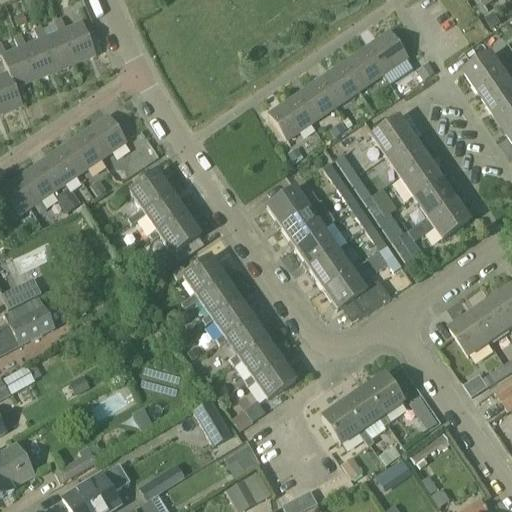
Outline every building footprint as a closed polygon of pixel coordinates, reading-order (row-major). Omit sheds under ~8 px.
[(38,0),(24,0),(29,11),(36,8),(39,1),(38,0)] [(496,0),(477,0),(484,8),(496,0)] [(26,25),(22,16),(14,19),(17,29),(26,25)] [(494,16),(484,22),(491,31),(500,25),(494,16)] [(57,24),(53,25),(54,28),(58,36),(61,34),(75,67),(95,59),(82,26),(65,32),(61,22),(57,24)] [(37,32),(33,33),(38,44),(41,42),(55,75),(75,67),(61,34),(58,36),(45,41),(42,33),(41,30),(37,32)] [(387,36),(363,53),(381,79),(405,62),(387,36)] [(17,40),(13,41),(17,52),(21,50),(35,83),(55,75),(41,42),(38,44),(25,49),(21,38),(17,40)] [(1,46),(0,46),(0,59),(7,76),(8,76),(14,92),(15,92),(34,84),(35,83),(21,50),(17,52),(5,57),(1,46)] [(363,53),(339,69),(357,95),(381,79),(363,53)] [(464,77),(478,98),(506,79),(491,58),(464,77)] [(430,67),(417,76),(423,84),(436,76),(430,67)] [(339,69),(315,85),(333,112),(357,95),(339,69)] [(0,112),(2,117),(22,109),(15,92),(14,92),(8,76),(7,76),(0,78),(0,112)] [(511,87),(506,79),(478,98),(492,118),(511,104),(511,87)] [(315,85),(291,102),(309,128),(333,112),(315,85)] [(309,128),(291,102),(267,118),(285,144),(309,128)] [(511,104),(492,118),(506,139),(511,134),(511,104)] [(107,120),(83,136),(101,163),(125,146),(107,120)] [(347,121),(342,124),(347,131),(352,128),(347,121)] [(370,141),(384,161),(411,142),(398,122),(370,141)] [(340,126),(329,134),(333,141),(345,133),(340,126)] [(83,136),(59,153),(77,179),(101,163),(83,136)] [(411,142),(384,161),(398,182),(426,163),(411,142)] [(297,151),(288,157),(293,165),(302,159),(297,151)] [(59,153),(35,169),(53,196),(77,179),(59,153)] [(343,159),(335,164),(349,185),(357,180),(356,179),(348,166),(343,159)] [(426,163),(398,182),(412,203),(440,183),(426,163)] [(344,189),(330,168),(322,173),(337,194),(344,189)] [(35,169),(11,186),(29,212),(53,196),(35,169)] [(125,170),(113,171),(115,183),(127,182),(125,170)] [(156,176),(128,196),(140,214),(142,217),(170,197),(156,176)] [(357,180),(349,185),(363,206),(371,200),(364,189),(357,180)] [(440,183),(412,203),(426,223),(416,230),(454,204),(440,183)] [(29,212),(11,186),(0,192),(0,221),(5,228),(29,212)] [(344,189),(337,194),(351,214),(358,209),(344,189)] [(79,207),(68,191),(56,200),(67,215),(79,207)] [(266,212),(280,233),(308,214),(294,193),(266,212)] [(140,214),(133,219),(137,225),(144,220),(154,235),(156,238),(184,218),(170,197),(142,217),(140,214)] [(371,200),(363,206),(377,227),(385,221),(383,217),(371,200)] [(416,230),(409,235),(415,244),(432,232),(440,244),(469,225),(454,204),(426,223),(416,230)] [(358,209),(351,214),(365,235),(372,230),(358,209)] [(308,214),(280,233),(294,253),(322,234),(308,214)] [(154,235),(148,239),(152,245),(159,241),(170,258),(171,258),(197,240),(199,239),(184,218),(156,238),(154,235)] [(385,221),(377,227),(391,247),(403,239),(389,218),(385,221)] [(133,219),(127,223),(131,229),(137,225),(133,219)] [(11,227),(0,234),(0,236),(6,246),(19,238),(11,227)] [(372,230),(365,235),(379,255),(386,250),(372,230)] [(322,234),(294,253),(309,274),(336,255),(322,234)] [(403,239),(391,247),(405,268),(417,260),(409,248),(415,244),(409,235),(403,239)] [(386,250),(379,255),(393,276),(401,271),(386,250)] [(336,255),(309,274),(322,294),(350,275),(336,255)] [(186,277),(181,280),(194,298),(195,301),(223,282),(209,261),(186,277)] [(156,284),(165,278),(159,268),(149,275),(156,284)] [(177,283),(181,280),(186,277),(181,269),(172,275),(177,283)] [(350,275),(322,294),(337,315),(351,305),(362,320),(389,303),(378,287),(364,296),(350,275)] [(194,298),(187,303),(191,309),(198,305),(207,319),(209,321),(237,302),(223,282),(195,301),(194,298)] [(511,294),(510,292),(490,306),(509,334),(511,331),(511,294)] [(14,297),(1,303),(8,315),(20,309),(14,297)] [(207,319),(201,323),(206,329),(212,325),(222,340),(249,320),(237,302),(209,321),(207,319)] [(187,303),(181,307),(185,313),(191,309),(187,303)] [(490,306),(469,320),(488,348),(509,334),(490,306)] [(41,307),(5,325),(8,330),(16,346),(18,351),(54,333),(41,307)] [(263,341),(249,320),(222,340),(215,344),(220,350),(226,346),(236,360),(263,341)] [(488,348),(469,320),(448,335),(467,362),(488,348)] [(0,354),(16,346),(8,330),(0,334),(0,354)] [(277,361),(263,341),(236,360),(229,364),(233,370),(240,366),(249,380),(277,361)] [(196,354),(188,359),(191,364),(199,359),(196,354)] [(293,385),(277,361),(249,380),(244,385),(248,390),(254,386),(265,404),(293,385)] [(489,391),(510,377),(505,369),(503,371),(484,383),(489,391)] [(26,370),(0,383),(0,386),(8,401),(34,385),(26,370)] [(83,379),(68,387),(75,400),(90,392),(83,379)] [(383,379),(362,394),(381,421),(378,423),(383,430),(389,426),(385,419),(402,407),(383,379)] [(220,388),(214,392),(222,403),(228,399),(226,397),(229,395),(224,388),(221,390),(220,388)] [(511,390),(497,400),(509,417),(511,414),(511,390)] [(362,394),(341,408),(360,436),(358,437),(363,444),(369,440),(364,433),(378,423),(381,421),(362,394)] [(209,407),(192,418),(211,451),(229,440),(209,407)] [(341,408),(320,422),(339,450),(358,437),(360,436),(341,408)] [(81,409),(72,415),(77,423),(86,417),(81,409)] [(144,410),(132,416),(142,434),(153,429),(144,410)] [(430,416),(419,424),(427,435),(438,427),(430,416)] [(241,419),(232,425),(240,435),(248,429),(241,419)] [(415,468),(447,445),(442,438),(409,461),(415,468)] [(369,440),(363,444),(368,451),(373,447),(371,444),(369,440)] [(0,501),(13,494),(12,491),(33,479),(16,448),(0,456),(0,501)] [(392,449),(378,459),(385,469),(399,458),(392,449)] [(246,451),(234,459),(245,478),(258,470),(246,451)] [(90,455),(56,474),(62,486),(97,467),(90,455)] [(350,483),(362,475),(351,460),(340,468),(350,483)] [(411,479),(401,464),(388,473),(398,488),(411,479)] [(101,479),(62,502),(68,511),(114,511),(116,511),(109,499),(129,486),(120,472),(119,469),(101,480),(101,479)] [(139,493),(138,493),(146,505),(167,492),(160,480),(158,481),(139,493)] [(243,486),(227,495),(234,508),(240,505),(244,511),(248,511),(255,509),(243,486)] [(279,508),(281,511),(304,511),(315,507),(308,494),(279,508)] [(437,511),(449,503),(443,495),(437,494),(430,500),(437,511)] [(152,505),(140,511),(164,511),(158,502),(152,505)] [(484,511),(479,503),(465,511),(484,511)]
